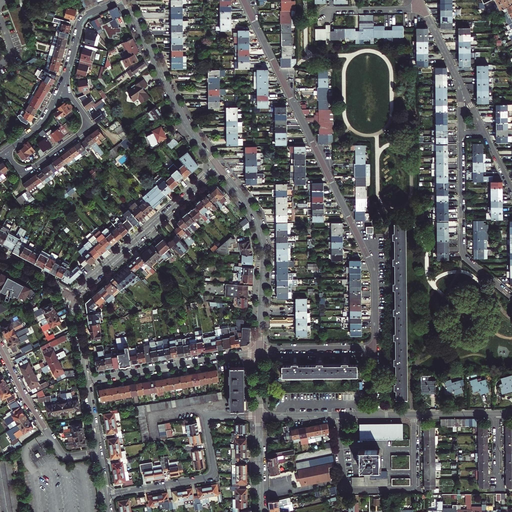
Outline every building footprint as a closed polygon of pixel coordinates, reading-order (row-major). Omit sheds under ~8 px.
[(511,0),(494,0),(497,5),(494,7),(494,5),(486,9),(489,15),(500,10),(511,4),(511,0)] [(291,1),(281,1),(281,11),(295,11),(295,7),(293,7),(293,5),(295,5),(295,1),(291,1)] [(503,16),(504,15),(511,10),(511,4),(500,10),(503,16)] [(21,7),(10,11),(22,44),(27,42),(21,7)] [(120,12),(117,7),(109,10),(114,19),(116,18),(122,15),(121,12),(120,12)] [(77,10),(67,8),(64,17),(74,20),(77,10)] [(291,16),(295,16),(295,11),(281,11),(280,11),(280,23),(282,23),(296,23),(296,19),(291,19),(291,16)] [(104,24),(101,26),(103,30),(104,29),(109,38),(113,38),(113,35),(117,35),(117,33),(121,33),(121,28),(119,27),(119,24),(116,18),(114,19),(104,24)] [(69,25),(70,22),(60,19),(57,29),(69,32),(71,26),(69,25)] [(291,26),(296,26),(296,23),(282,23),(282,33),(291,33),(291,26)] [(320,38),(320,40),(326,40),(326,44),(330,44),(330,40),(330,31),(330,25),(326,25),(326,29),(315,29),(315,38),(320,38)] [(374,28),(374,37),(385,37),(385,38),(384,38),(384,43),(389,43),(389,39),(389,30),(385,30),(384,26),(374,26),(374,28)] [(389,30),(389,39),(392,39),(392,37),(403,37),(403,26),(392,26),(393,30),(389,30)] [(359,31),(359,44),(364,44),(364,39),(370,39),(370,37),(374,37),(374,28),(363,29),(363,31),(359,31)] [(57,29),(55,36),(68,39),(69,32),(57,29)] [(96,31),(88,29),(85,43),(94,45),(97,36),(98,33),(96,33),(96,31)] [(330,40),(341,40),(341,37),(345,37),(345,29),(334,29),(334,31),(330,31),(330,40)] [(345,37),(345,40),(355,39),(355,44),(359,44),(359,31),(355,31),(355,29),(345,29),(345,37)] [(291,33),(282,33),(282,45),(291,45),(291,43),(292,43),(292,37),(291,37),(291,33)] [(55,36),(52,45),(65,49),(68,39),(55,36)] [(134,40),(133,38),(121,44),(122,45),(124,48),(123,49),(124,50),(136,45),(134,40)] [(52,45),(49,55),(62,58),(65,49),(52,45)] [(99,49),(87,45),(86,49),(83,48),(80,60),(92,64),(96,51),(98,52),(99,49)] [(122,58),(123,60),(135,53),(139,52),(137,47),(136,45),(124,50),(124,51),(127,56),(122,58)] [(291,45),(282,45),(282,58),(292,58),(292,54),(293,54),(293,47),(291,47),(291,45)] [(139,60),(135,53),(123,60),(126,66),(139,60)] [(61,65),(62,58),(49,55),(48,55),(47,61),(48,62),(61,65)] [(282,58),(281,58),(281,67),(292,67),(296,63),(296,58),(292,58),(282,58)] [(91,67),(92,64),(80,60),(77,73),(86,76),(89,66),(91,67)] [(139,71),(146,65),(146,63),(144,60),(127,72),(130,77),(134,74),(136,77),(141,74),(139,71)] [(45,68),(44,70),(56,75),(57,71),(59,72),(61,65),(48,62),(46,68),(45,68)] [(54,79),(56,75),(44,70),(42,69),(38,77),(39,78),(52,85),(56,79),(54,79)] [(328,69),(318,69),(318,78),(328,78),(328,72),(328,69)] [(48,91),(52,85),(39,78),(38,80),(42,83),(40,86),(48,91)] [(319,87),(328,87),(328,78),(318,78),(319,87)] [(91,91),(90,89),(88,79),(78,81),(80,91),(83,90),(83,92),(85,92),(85,94),(89,92),(91,91)] [(128,90),(130,94),(129,95),(131,97),(130,99),(131,99),(133,101),(138,98),(142,103),(150,97),(145,91),(144,92),(142,90),(144,89),(148,86),(143,79),(139,82),(131,87),(132,88),(128,90)] [(48,91),(40,86),(37,85),(35,89),(37,90),(34,95),(44,101),(46,98),(45,97),(48,91)] [(319,87),(317,87),(317,90),(318,90),(318,100),(319,100),(333,100),(333,96),(328,96),(328,93),(333,93),(333,87),(328,87),(319,87)] [(103,98),(105,100),(108,98),(102,90),(98,92),(103,98)] [(44,101),(34,95),(33,94),(28,103),(29,104),(38,109),(41,103),(42,104),(44,101)] [(93,106),(95,108),(105,101),(105,100),(103,98),(96,104),(90,96),(87,97),(85,94),(78,97),(88,110),(93,106)] [(319,100),(319,109),(329,109),(329,103),(333,103),(333,100),(319,100)] [(107,103),(105,101),(95,108),(97,111),(91,115),(97,123),(105,117),(99,109),(105,105),(104,105),(107,103)] [(58,110),(54,113),(59,120),(74,108),(70,104),(69,105),(68,103),(66,104),(65,102),(57,108),(58,110)] [(35,115),(38,109),(29,104),(26,110),(35,115)] [(162,115),(156,106),(151,110),(147,113),(150,117),(151,116),(154,120),(162,115)] [(35,115),(26,110),(23,108),(18,117),(21,120),(27,124),(29,120),(31,121),(35,115)] [(333,122),(333,109),(329,109),(319,109),(319,115),(314,115),(314,118),(306,118),(308,122),(318,122),(319,122),(329,122),(333,122)] [(13,111),(8,115),(20,131),(25,127),(13,111)] [(108,128),(111,132),(115,129),(122,125),(120,123),(119,120),(108,128)] [(319,125),(319,134),(329,134),(329,130),(330,130),(330,124),(329,124),(329,122),(319,122),(319,125)] [(54,144),(69,133),(63,126),(61,123),(60,124),(61,126),(51,134),(50,132),(47,134),(54,143),(54,144)] [(68,123),(63,126),(69,133),(73,130),(68,123)] [(161,126),(153,131),(153,132),(146,136),(152,147),(159,144),(158,141),(166,137),(161,126)] [(99,128),(91,134),(98,145),(101,142),(99,139),(104,135),(99,128)] [(54,143),(47,134),(43,129),(39,133),(43,139),(38,143),(44,151),(52,145),(51,145),(54,143)] [(101,156),(105,153),(98,145),(91,134),(90,134),(85,138),(86,139),(84,141),(89,148),(91,146),(96,153),(97,152),(101,156)] [(318,134),(318,144),(330,144),(332,142),(332,134),(329,134),(319,134),(318,134)] [(134,142),(130,136),(123,141),(120,143),(105,154),(110,160),(134,142)] [(169,143),(167,143),(172,149),(179,143),(176,140),(173,137),(169,143)] [(24,144),(25,146),(17,152),(23,160),(35,151),(28,141),(24,144)] [(80,142),(75,146),(82,155),(90,149),(89,148),(84,141),(81,143),(80,142)] [(483,144),(473,144),(473,153),(483,153),(483,144)] [(355,150),(356,155),(365,155),(365,145),(350,145),(350,150),(355,150)] [(69,150),(76,159),(77,160),(82,155),(75,146),(69,150)] [(69,150),(61,156),(66,163),(68,165),(76,159),(69,150)] [(188,152),(180,158),(185,163),(192,171),(198,166),(188,152)] [(473,153),(473,163),(485,163),(485,159),(485,154),(483,154),(483,153),(473,153)] [(356,155),(356,164),(365,164),(365,155),(356,155)] [(53,162),(60,171),(65,168),(63,165),(66,163),(61,156),(56,160),(53,162)] [(3,162),(0,164),(0,168),(4,174),(5,174),(4,172),(9,169),(3,162)] [(53,162),(47,166),(54,175),(60,171),(53,162)] [(182,179),(185,176),(179,169),(174,163),(167,169),(172,174),(179,183),(183,180),(182,179)] [(186,177),(192,171),(185,163),(179,169),(185,176),(186,177)] [(485,163),(473,163),(473,172),(483,172),(486,172),(486,166),(486,163),(485,163)] [(356,164),(355,164),(355,177),(356,177),(370,176),(370,164),(365,164),(356,164)] [(43,171),(40,173),(47,182),(55,176),(54,175),(47,166),(42,170),(43,171)] [(473,172),(473,181),(491,181),(502,181),(500,176),(483,176),(483,172),(473,172)] [(31,178),(39,187),(41,190),(45,187),(45,186),(48,184),(47,182),(40,173),(38,175),(37,173),(31,178)] [(166,194),(173,189),(165,180),(160,174),(154,180),(157,184),(166,194)] [(172,174),(165,180),(173,189),(179,183),(172,174)] [(356,177),(356,186),(366,186),(365,183),(370,183),(370,176),(356,177)] [(31,194),(39,187),(31,178),(23,184),(28,190),(31,194)] [(166,194),(157,184),(154,187),(152,188),(146,183),(146,182),(145,182),(144,182),(144,183),(143,183),(143,184),(143,185),(143,186),(148,192),(146,193),(143,196),(144,198),(153,208),(162,201),(160,200),(166,194)] [(213,190),(212,191),(222,202),(226,199),(223,196),(225,194),(218,186),(216,186),(215,187),(212,189),(213,190)] [(367,190),(366,190),(366,186),(356,186),(356,198),(370,198),(370,196),(367,196),(367,190)] [(222,207),(224,205),(222,202),(212,191),(207,195),(217,207),(220,205),(222,207)] [(207,195),(201,200),(208,208),(211,206),(215,209),(217,207),(207,195)] [(25,203),(24,202),(20,196),(16,199),(22,207),(25,203)] [(34,198),(33,197),(30,199),(27,201),(25,202),(32,205),(34,203),(33,200),(34,198)] [(142,203),(139,206),(146,214),(153,208),(144,198),(141,201),(142,203)] [(367,207),(367,201),(370,201),(370,198),(356,198),(356,211),(365,211),(370,211),(370,206),(367,207)] [(196,205),(197,205),(209,219),(211,217),(208,214),(211,211),(208,208),(201,200),(196,205)] [(146,214),(139,206),(136,202),(129,208),(129,209),(132,212),(139,221),(146,214)] [(208,223),(210,221),(209,219),(197,205),(193,209),(192,209),(188,212),(195,220),(200,216),(202,217),(208,223)] [(121,211),(125,215),(127,217),(132,212),(129,209),(128,209),(126,211),(124,209),(121,211)] [(365,213),(365,211),(356,211),(355,211),(355,220),(370,220),(370,213),(365,213)] [(127,217),(134,225),(139,221),(132,212),(127,217)] [(192,222),(195,220),(188,212),(182,217),(191,227),(194,231),(197,228),(192,222)] [(134,225),(127,217),(125,215),(120,220),(129,230),(134,225)] [(123,235),(129,230),(120,220),(117,217),(112,222),(113,223),(123,235)] [(177,221),(180,224),(189,235),(192,232),(189,229),(191,227),(182,217),(177,221)] [(243,227),(249,222),(246,218),(240,223),(243,227)] [(483,221),(474,221),(474,230),(484,230),(488,230),(488,224),(485,224),(485,223),(483,223),(483,221)] [(405,222),(394,223),(395,223),(395,233),(393,233),(393,234),(392,234),(392,236),(392,237),(393,237),(393,238),(395,238),(395,258),(394,258),(394,259),(393,259),(393,260),(393,262),(394,262),(394,263),(396,263),(396,283),(394,283),(394,284),(393,284),(393,285),(393,287),(394,287),(394,288),(396,288),(396,308),(394,308),(394,309),(393,309),(393,311),(393,312),(394,312),(394,313),(396,313),(396,333),(394,333),(394,334),(394,336),(394,337),(394,338),(396,338),(397,358),(395,358),(395,359),(394,359),(394,360),(394,362),(395,362),(395,363),(397,363),(397,383),(395,383),(395,384),(394,384),(394,385),(394,387),(395,387),(395,388),(397,388),(397,398),(396,398),(407,398),(407,399),(406,223),(406,222),(405,222)] [(5,227),(3,225),(2,226),(0,230),(0,242),(3,244),(9,232),(11,229),(12,226),(7,223),(5,227)] [(113,223),(108,228),(118,239),(123,235),(113,223)] [(189,245),(194,241),(189,235),(180,224),(175,229),(178,233),(182,238),(189,245)] [(9,249),(13,251),(25,230),(20,227),(18,232),(16,236),(9,232),(3,244),(9,248),(9,249)] [(91,232),(94,235),(100,230),(97,227),(91,232)] [(113,244),(118,239),(108,228),(102,233),(113,244)] [(19,255),(20,255),(25,246),(26,244),(28,240),(23,237),(27,230),(25,229),(25,230),(13,251),(16,253),(16,254),(16,255),(17,255),(17,256),(18,256),(19,255)] [(107,249),(113,244),(102,233),(101,232),(100,230),(94,235),(107,249)] [(484,230),(474,230),(474,240),(484,240),(484,230)] [(178,233),(173,238),(185,252),(189,249),(181,239),(182,238),(178,233)] [(101,254),(107,249),(94,235),(88,240),(89,240),(101,254)] [(233,239),(231,237),(218,248),(215,250),(217,252),(229,253),(228,247),(232,247),(231,243),(236,242),(235,238),(233,239)] [(173,238),(167,243),(171,247),(172,246),(181,256),(185,252),(173,238)] [(155,247),(164,258),(166,260),(172,255),(173,256),(174,255),(172,253),(174,251),(171,247),(167,243),(164,239),(155,247)] [(101,254),(89,240),(84,245),(84,246),(96,259),(101,254)] [(484,240),(474,240),(474,249),(484,249),(487,249),(487,240),(484,240)] [(241,254),(242,254),(253,254),(251,244),(248,245),(247,242),(239,243),(241,254)] [(145,249),(140,254),(150,266),(157,260),(160,262),(164,258),(155,247),(153,245),(147,251),(145,249)] [(20,255),(27,259),(32,250),(25,246),(20,255)] [(91,264),(96,259),(84,246),(79,251),(83,256),(88,261),(91,264)] [(474,249),(474,258),(487,258),(487,255),(487,250),(484,250),(484,249),(474,249)] [(35,263),(40,254),(32,250),(27,259),(35,263)] [(50,271),(55,262),(59,255),(52,251),(51,254),(49,257),(43,268),(50,271)] [(41,252),(40,254),(35,263),(43,268),(49,257),(41,252)] [(153,274),(155,271),(150,266),(140,254),(139,255),(139,254),(136,257),(135,259),(141,266),(144,269),(147,267),(153,274)] [(252,267),(253,254),(242,254),(242,263),(239,263),(239,266),(252,267)] [(83,266),(88,261),(83,256),(78,260),(83,266)] [(134,272),(141,266),(135,259),(128,265),(134,272)] [(50,271),(56,274),(61,265),(55,262),(50,271)] [(63,262),(61,265),(56,274),(62,277),(66,270),(68,265),(63,262)] [(121,272),(114,278),(123,288),(129,282),(129,283),(137,276),(134,272),(128,265),(123,270),(124,272),(122,274),(121,272)] [(70,272),(66,270),(62,277),(70,282),(82,272),(77,266),(70,272)] [(14,295),(18,297),(18,296),(25,300),(27,296),(30,298),(30,299),(35,293),(31,289),(5,274),(2,273),(0,275),(0,284),(3,286),(1,291),(6,293),(7,293),(8,289),(12,290),(10,296),(8,295),(8,297),(10,298),(10,296),(14,297),(14,295)] [(254,280),(254,274),(239,273),(239,280),(240,280),(240,285),(248,285),(253,285),(254,280)] [(110,281),(104,286),(111,294),(117,288),(120,291),(122,293),(125,290),(123,288),(114,278),(113,277),(110,280),(110,281)] [(225,296),(234,297),(247,298),(248,285),(240,285),(233,284),(229,284),(226,284),(225,296)] [(100,290),(99,291),(106,299),(109,302),(114,297),(111,294),(104,286),(101,289),(100,288),(99,289),(100,290)] [(98,304),(99,306),(102,309),(104,307),(101,304),(106,299),(99,291),(92,298),(98,304)] [(247,307),(247,298),(234,297),(234,302),(233,304),(234,306),(247,307)] [(86,303),(88,314),(96,312),(96,308),(93,309),(98,304),(92,298),(86,303)] [(0,304),(0,313),(9,309),(5,302),(0,304)] [(34,311),(36,316),(54,308),(52,303),(39,309),(34,311)] [(39,321),(41,320),(56,313),(54,308),(36,316),(39,321)] [(88,314),(89,324),(99,322),(100,322),(101,322),(100,316),(102,316),(102,311),(96,312),(88,314)] [(41,320),(43,325),(59,318),(56,313),(41,320)] [(1,327),(4,332),(18,325),(21,324),(19,319),(18,319),(16,314),(9,318),(11,323),(1,327)] [(43,325),(41,326),(43,331),(46,330),(61,322),(59,318),(43,325)] [(244,320),(236,320),(237,327),(240,345),(247,344),(248,344),(250,341),(251,327),(243,327),(244,320)] [(102,338),(99,322),(89,324),(90,328),(89,329),(89,334),(90,334),(91,334),(92,339),(102,338)] [(4,332),(6,337),(16,332),(15,330),(20,328),(18,325),(4,332)] [(224,348),(232,347),(229,328),(228,325),(220,326),(221,328),(224,348)] [(232,347),(240,345),(237,327),(229,328),(232,347)] [(221,328),(214,329),(216,340),(218,349),(224,348),(221,328)] [(6,337),(8,342),(23,335),(21,330),(16,332),(6,337)] [(206,351),(204,341),(202,330),(199,331),(200,335),(196,336),(196,338),(199,352),(206,351)] [(45,341),(48,340),(46,337),(44,333),(43,331),(40,333),(41,334),(37,336),(39,341),(44,339),(45,341)] [(15,345),(29,339),(28,338),(26,333),(23,335),(8,342),(13,352),(17,350),(15,345)] [(64,336),(45,345),(54,362),(58,360),(66,356),(64,350),(56,354),(53,350),(52,347),(66,340),(64,336)] [(130,353),(129,349),(127,336),(124,336),(124,338),(116,339),(117,348),(118,350),(120,366),(132,364),(130,353)] [(189,337),(182,338),(185,355),(192,354),(190,339),(189,337)] [(182,338),(175,339),(176,340),(178,356),(185,355),(182,338)] [(192,354),(199,352),(196,338),(190,339),(192,354)] [(166,358),(172,357),(169,341),(169,339),(163,340),(163,343),(166,358)] [(172,357),(178,356),(176,340),(169,341),(172,357)] [(206,351),(218,349),(216,340),(206,342),(205,341),(204,341),(206,351)] [(155,344),(150,345),(152,360),(159,359),(156,341),(155,341),(155,344)] [(159,359),(166,358),(163,343),(158,344),(158,341),(156,341),(159,359)] [(23,353),(33,348),(31,344),(21,349),(23,353)] [(48,361),(49,364),(54,362),(45,345),(41,347),(47,359),(46,360),(47,361),(48,361)] [(150,345),(144,346),(144,348),(145,350),(147,361),(152,360),(150,345)] [(95,359),(97,370),(107,368),(104,354),(104,349),(98,350),(98,356),(99,355),(100,357),(101,357),(101,358),(95,359)] [(112,351),(112,352),(115,367),(120,366),(118,350),(112,351)] [(137,352),(139,363),(147,361),(145,350),(137,352)] [(112,352),(104,354),(107,368),(115,367),(112,352)] [(137,352),(130,353),(132,364),(139,363),(137,352)] [(25,355),(21,357),(29,374),(33,372),(32,368),(33,368),(32,366),(31,367),(25,355)] [(23,373),(25,376),(29,374),(21,357),(15,360),(17,364),(18,363),(20,366),(22,371),(21,372),(22,373),(23,373)] [(60,363),(58,360),(54,362),(62,378),(66,376),(74,376),(74,371),(64,371),(63,369),(60,364),(62,364),(61,363),(60,363)] [(62,378),(54,362),(49,364),(45,366),(41,368),(43,370),(44,373),(52,370),(57,381),(62,378)] [(281,376),(327,376),(358,375),(358,364),(357,364),(357,365),(348,365),(348,363),(347,363),(347,362),(345,362),(343,362),(343,363),(342,363),(342,365),(323,365),(323,363),(322,363),(322,362),(319,362),(318,362),(318,363),(317,363),(317,365),(298,365),(298,364),(297,364),(297,363),(294,363),(293,363),(293,364),(292,364),(292,366),(283,366),(283,365),(282,365),(282,376),(281,376)] [(244,377),(243,367),(231,367),(231,377),(229,377),(229,379),(231,379),(232,398),(230,398),(230,400),(232,400),(232,410),(238,410),(238,411),(240,411),(240,410),(244,410),(244,399),(244,377)] [(217,370),(211,371),(212,382),(219,380),(217,370)] [(35,375),(33,372),(29,374),(37,391),(48,386),(46,382),(40,385),(39,385),(40,385),(36,376),(37,376),(36,374),(35,375)] [(205,372),(199,373),(201,384),(207,383),(205,372)] [(199,373),(193,374),(194,385),(201,384),(199,373)] [(31,389),(33,393),(37,391),(29,374),(25,376),(26,379),(25,380),(26,381),(27,381),(29,385),(31,389)] [(193,374),(186,375),(188,386),(194,385),(193,374)] [(511,390),(511,389),(511,384),(511,374),(501,378),(502,383),(499,384),(502,394),(511,390)] [(186,375),(180,376),(182,387),(188,386),(186,375)] [(180,376),(173,377),(175,388),(182,387),(180,376)] [(167,378),(161,379),(163,390),(166,389),(169,389),(167,378)] [(161,379),(155,380),(157,391),(157,394),(158,395),(164,394),(163,390),(161,379)] [(481,393),(489,391),(485,380),(482,381),(478,382),(477,379),(470,381),(473,391),(478,390),(480,390),(481,393)] [(155,380),(149,381),(151,392),(157,391),(155,380)] [(421,380),(421,393),(436,393),(436,380),(421,380)] [(454,391),(455,394),(463,392),(461,386),(460,381),(460,380),(452,383),(451,380),(444,382),(448,392),(452,391),(454,391)] [(149,381),(143,382),(144,393),(151,392),(149,381)] [(143,382),(136,383),(138,394),(144,393),(143,382)] [(0,394),(9,389),(7,384),(0,387),(0,394)] [(130,384),(124,385),(126,396),(132,395),(130,384)] [(124,385),(118,386),(120,397),(126,396),(124,385)] [(118,386),(112,387),(114,398),(120,397),(118,386)] [(106,389),(107,399),(114,398),(112,387),(106,389)] [(0,399),(6,397),(7,400),(15,398),(16,398),(14,394),(12,394),(9,389),(0,394),(0,399)] [(99,390),(101,401),(107,399),(106,389),(99,390)] [(36,393),(39,398),(45,397),(42,390),(36,393)] [(74,391),(71,392),(75,411),(80,410),(77,394),(75,395),(74,391)] [(70,412),(75,411),(71,392),(66,393),(70,412)] [(144,412),(222,399),(221,392),(136,406),(143,443),(149,441),(144,412)] [(61,394),(65,413),(70,412),(66,393),(61,394)] [(45,397),(39,398),(37,398),(38,402),(46,401),(49,416),(54,415),(51,399),(50,396),(45,397)] [(54,415),(59,414),(57,400),(56,398),(51,399),(54,415)] [(6,422),(8,425),(24,414),(16,401),(7,407),(14,417),(6,422)] [(111,410),(111,413),(104,415),(106,424),(115,422),(114,418),(114,414),(117,413),(118,413),(117,409),(111,410)] [(18,424),(27,418),(24,414),(8,425),(9,427),(17,422),(18,424)] [(12,431),(14,433),(30,422),(27,418),(18,424),(20,426),(12,431)] [(33,427),(30,422),(14,433),(15,435),(20,433),(21,435),(33,427)] [(115,432),(115,435),(122,434),(121,431),(117,432),(116,427),(115,422),(106,424),(107,434),(115,432)] [(64,432),(83,429),(82,423),(72,425),(72,428),(68,429),(64,429),(64,432)] [(167,437),(165,423),(158,425),(161,439),(167,438),(167,437)] [(188,436),(189,435),(199,434),(197,423),(186,424),(188,436)] [(232,433),(232,436),(238,436),(238,433),(246,433),(245,423),(236,424),(236,433),(232,433)] [(320,425),(323,436),(330,435),(329,431),(328,423),(320,425)] [(360,439),(391,439),(395,439),(399,439),(402,439),(403,439),(403,424),(364,425),(364,426),(360,436),(360,439)] [(285,436),(286,442),(293,440),(291,430),(290,425),(283,426),(285,436)] [(313,426),(315,438),(323,436),(320,425),(313,426)] [(306,427),(309,443),(316,441),(315,438),(313,426),(306,427)] [(423,436),(434,435),(434,426),(424,427),(424,433),(422,433),(423,434),(423,436)] [(487,426),(476,426),(476,435),(479,435),(489,435),(489,434),(489,432),(487,432),(487,426)] [(299,429),(301,440),(302,444),(309,443),(306,427),(299,429)] [(65,437),(68,437),(84,434),(83,429),(64,432),(65,437)] [(293,440),(293,442),(301,440),(299,429),(291,430),(293,440)] [(84,434),(68,437),(69,442),(85,439),(84,434)] [(122,437),(122,434),(115,435),(116,438),(108,439),(110,449),(120,447),(119,442),(118,438),(122,437)] [(201,446),(199,434),(189,435),(190,444),(185,445),(186,449),(201,446)] [(423,438),(425,438),(425,444),(435,444),(434,435),(423,436),(423,437),(423,438)] [(479,435),(479,444),(488,444),(487,438),(489,438),(489,436),(489,435),(479,435)] [(236,440),(236,449),(246,449),(246,439),(238,439),(238,436),(232,436),(232,440),(236,440)] [(86,446),(90,446),(89,439),(85,439),(69,442),(67,442),(66,443),(67,448),(71,447),(75,446),(75,447),(86,445),(86,446)] [(423,453),(435,453),(435,444),(425,444),(425,450),(423,450),(423,452),(423,453)] [(479,444),(479,453),(489,452),(489,451),(490,450),(488,450),(488,444),(479,444)] [(201,446),(186,449),(185,449),(186,453),(192,452),(193,460),(203,458),(201,446)] [(11,451),(12,460),(13,464),(13,467),(14,470),(14,473),(15,475),(19,474),(20,478),(23,478),(18,447),(11,451)] [(119,457),(119,460),(126,459),(125,456),(121,456),(121,452),(120,447),(110,449),(112,458),(119,457)] [(232,449),(232,461),(239,461),(239,457),(246,457),(246,449),(236,449),(232,449)] [(294,449),(268,454),(268,459),(268,465),(278,463),(286,462),(285,457),(295,455),(294,449)] [(360,469),(364,469),(364,477),(372,477),(372,471),(372,469),(380,469),(380,449),(360,449),(360,460),(360,469)] [(479,453),(475,453),(476,461),(479,461),(488,461),(488,455),(490,455),(489,454),(489,452),(479,453)] [(425,462),(435,462),(435,453),(423,453),(423,455),(423,456),(425,456),(425,462)] [(298,469),(334,462),(333,455),(296,463),(297,469),(298,469)] [(391,455),(392,462),(392,469),(410,469),(410,466),(410,462),(410,458),(410,455),(402,455),(391,455)] [(168,456),(164,457),(166,470),(169,469),(170,476),(180,475),(179,472),(183,471),(182,462),(178,463),(178,465),(170,466),(169,462),(168,456)] [(160,460),(161,464),(161,468),(153,469),(155,479),(164,477),(163,470),(166,470),(164,457),(161,457),(161,460),(160,460)] [(204,468),(203,458),(193,460),(195,469),(204,468)] [(113,464),(114,473),(124,472),(123,464),(126,463),(127,463),(127,459),(126,459),(119,460),(120,463),(113,464)] [(19,499),(18,496),(18,493),(17,489),(17,486),(16,483),(15,480),(15,477),(15,475),(14,473),(14,470),(13,467),(13,464),(12,460),(6,461),(6,465),(7,468),(7,471),(8,474),(8,478),(9,481),(9,484),(10,487),(10,490),(11,494),(11,497),(12,500),(12,503),(13,507),(14,510),(13,511),(20,511),(20,509),(20,506),(19,502),(19,499)] [(239,464),(239,461),(232,461),(232,474),(246,474),(246,464),(239,464)] [(479,461),(479,470),(489,470),(490,468),(490,467),(488,467),(488,461),(479,461)] [(300,480),(301,485),(331,479),(329,470),(334,469),(334,466),(334,462),(298,469),(299,474),(300,480)] [(423,471),(435,471),(435,462),(425,462),(425,468),(423,468),(423,469),(423,471)] [(269,470),(271,475),(280,473),(278,463),(268,465),(269,470)] [(146,480),(155,479),(153,469),(145,470),(144,467),(144,465),(140,466),(141,473),(144,473),(146,480)] [(476,470),(476,479),(479,479),(488,479),(488,473),(490,473),(490,471),(489,470),(479,470),(476,470)] [(423,474),(425,474),(425,479),(435,479),(435,471),(423,471),(423,472),(423,474)] [(124,472),(114,473),(116,483),(123,482),(123,486),(133,484),(132,479),(129,480),(125,480),(124,472)] [(246,483),(246,474),(232,474),(232,486),(239,486),(239,483),(246,483)] [(352,477),(352,486),(369,486),(381,486),(387,485),(387,477),(372,477),(364,477),(352,477)] [(425,488),(425,492),(439,492),(439,488),(435,488),(435,479),(425,479),(425,485),(423,485),(423,487),(424,488),(425,488)] [(479,479),(479,488),(488,488),(490,488),(490,486),(490,485),(488,485),(488,479),(479,479)] [(218,492),(216,485),(207,486),(209,496),(217,494),(218,500),(218,501),(222,501),(220,492),(218,492)] [(210,501),(209,496),(207,486),(197,488),(199,495),(196,496),(198,510),(203,509),(202,505),(207,504),(206,502),(210,502),(210,501)] [(237,491),(237,499),(247,499),(246,489),(239,489),(239,486),(232,486),(231,486),(231,491),(237,491)] [(195,510),(198,510),(196,496),(193,496),(192,489),(182,490),(184,500),(184,504),(190,503),(191,505),(194,504),(195,510)] [(175,501),(184,500),(182,490),(173,492),(174,499),(171,500),(173,509),(176,508),(176,505),(175,501)] [(167,493),(157,495),(159,504),(160,510),(170,508),(170,509),(173,509),(171,500),(168,500),(167,493)] [(457,509),(456,511),(471,511),(472,511),(472,507),(471,494),(467,494),(467,509),(457,509)] [(151,511),(151,506),(159,504),(157,495),(148,496),(149,503),(146,504),(147,511),(151,511)] [(269,504),(270,508),(275,507),(275,506),(280,505),(280,506),(291,504),(291,501),(287,502),(286,498),(279,500),(269,500),(269,504)] [(247,507),(247,499),(237,499),(232,499),(232,511),(239,511),(239,508),(247,507)] [(118,501),(120,511),(130,509),(128,500),(118,501)]
